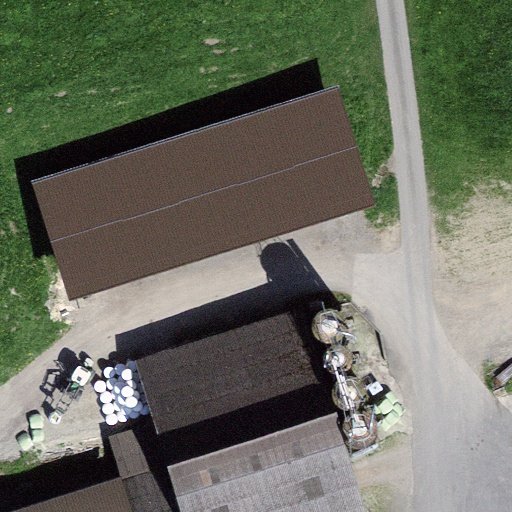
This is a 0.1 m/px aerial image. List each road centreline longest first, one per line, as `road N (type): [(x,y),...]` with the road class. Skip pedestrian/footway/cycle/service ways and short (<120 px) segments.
road 1 (track): [(386,0),(429,511)]
road 2 (track): [(0,419),(116,321),(209,283),(409,276)]
